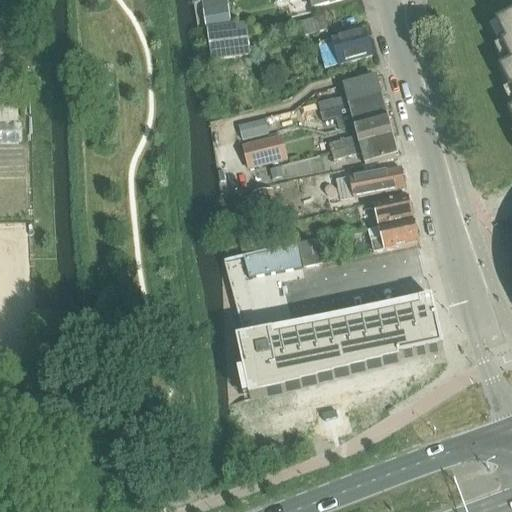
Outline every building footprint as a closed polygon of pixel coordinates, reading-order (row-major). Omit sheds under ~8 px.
[(282,0),(283,4),(298,0),(309,0),(312,9),(345,0),(282,0)] [(19,6),(19,15),(30,15),(30,6),(19,6)] [(228,7),(204,12),(207,28),(230,23),(228,7)] [(511,16),(490,28),(491,31),(499,27),(507,43),(496,49),(505,68),(500,71),(510,90),(505,93),(506,96),(511,92),(511,112),(509,114),(511,120),(511,16)] [(322,19),(302,25),(306,37),(326,31),(322,19)] [(247,24),(208,29),(212,61),(251,56),(247,24)] [(365,33),(319,46),(325,71),(372,58),(365,33)] [(33,75),(32,61),(8,61),(8,75),(33,75)] [(333,101),(318,106),(321,115),(335,112),(381,99),(378,91),(381,90),(377,78),(344,88),(347,99),(333,103),(333,101)] [(335,112),(321,115),(323,123),(337,119),(341,131),(355,127),(388,118),(385,107),(383,107),(381,99),(335,112)] [(358,138),(329,146),(332,155),(391,138),(389,130),(391,129),(388,118),(355,127),(358,138)] [(266,120),(239,127),(243,142),(269,135),(266,120)] [(391,138),(332,155),(334,163),(363,155),(366,167),(399,158),(396,146),(394,146),(391,138)] [(274,140),(246,148),(252,171),(280,164),(274,140)] [(282,170),(271,172),(273,180),(283,178),(282,170)] [(402,171),(350,180),(354,201),(407,191),(402,171)] [(273,191),(252,195),(257,222),(278,218),(273,191)] [(414,221),(409,198),(374,206),(379,229),(414,221)] [(374,255),(420,245),(414,221),(379,229),(369,232),(371,244),(374,255)] [(278,234),(264,236),(266,249),(280,246),(278,234)] [(253,240),(240,242),(243,253),(255,251),(253,240)] [(323,266),(319,242),(299,246),(304,270),(323,266)] [(298,247),(271,251),(278,275),(302,270),(298,247)] [(270,252),(224,264),(245,341),(255,339),(274,334),(275,341),(291,337),(292,337),(276,276),(270,252)] [(245,341),(238,342),(251,401),(268,398),(286,394),(287,393),(287,392),(302,389),(303,389),(303,388),(318,385),(320,384),(319,383),(335,380),(336,380),(336,379),(351,376),(352,375),(352,374),(367,371),(368,371),(368,370),(383,367),(384,367),(384,365),(399,362),(401,362),(400,359),(426,354),(444,350),(438,321),(433,300),(422,302),(420,303),(422,309),(406,313),(389,316),(373,320),(357,323),(340,327),(324,330),(307,334),(292,337),(291,337),(275,341),(274,334),(255,339),(245,341)]
